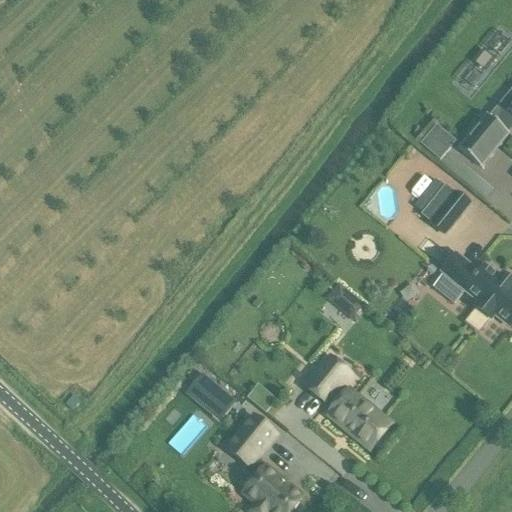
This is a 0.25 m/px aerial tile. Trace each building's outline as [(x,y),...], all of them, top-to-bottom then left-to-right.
[(511,90),(490,118),(488,116),(460,149),(483,169),(511,135),(510,133),(511,131),(511,90)] [(437,127),(429,136),(448,152),(456,143),(437,127)] [(435,182),(422,198),(431,205),(424,215),(422,216),(432,224),(430,226),(446,238),(473,205),(459,193),(458,195),(447,186),(444,189),(435,182)] [(443,276),(433,288),(455,306),(464,294),(478,305),(475,309),(493,323),(496,319),(511,331),(511,329),(511,279),(504,273),(501,277),(486,265),(480,272),(457,254),(441,275),(443,276)] [(417,259),(409,277),(420,282),(428,264),(417,259)] [(331,299),(343,310),(354,297),(341,287),(331,299)] [(392,293),(383,306),(396,315),(405,302),(392,293)] [(396,425),(350,388),(346,394),(343,391),(356,375),(330,354),(303,388),(329,409),(331,406),(333,407),(324,419),(371,457),(396,425)] [(371,395),(380,382),(365,372),(356,386),(371,395)] [(214,385),(203,376),(191,392),(201,401),(214,385)] [(251,467),(261,475),(265,469),(256,462),(276,436),(255,418),(228,451),(250,469),(251,467)] [(244,495),(257,505),(250,511),(292,511),(303,499),(266,469),(265,469),(261,475),(244,495)]
